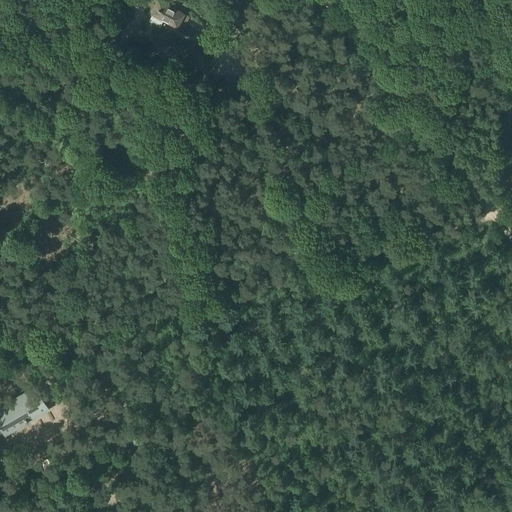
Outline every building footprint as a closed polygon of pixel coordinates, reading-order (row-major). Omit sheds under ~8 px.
[(159,2),(152,16),(180,30),(187,16),(159,2)] [(230,21),(221,30),(230,39),(239,31),(230,21)] [(112,189),(107,192),(113,199),(117,195),(112,189)] [(35,387),(0,407),(0,425),(5,433),(47,409),(35,387)] [(242,468),(250,467),(250,455),(241,456),(242,468)]
